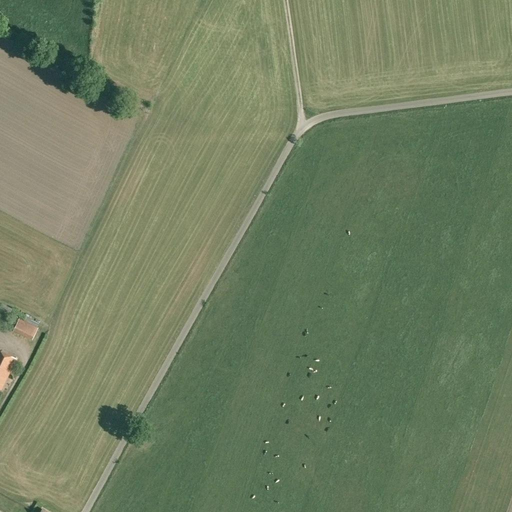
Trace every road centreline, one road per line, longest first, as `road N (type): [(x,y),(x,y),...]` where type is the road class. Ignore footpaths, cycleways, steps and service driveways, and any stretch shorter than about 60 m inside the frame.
road 1 (unclassified): [(85,511),(308,123),(511,91)]
road 2 (track): [(303,128),(284,0)]
